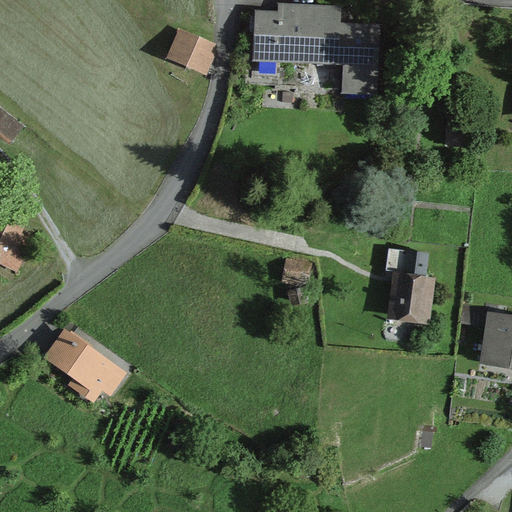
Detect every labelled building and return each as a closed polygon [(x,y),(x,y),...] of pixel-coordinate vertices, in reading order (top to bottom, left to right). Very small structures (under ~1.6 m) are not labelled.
[(259,16),(257,59),(346,63),(345,84),(373,85),(376,30),(336,28),(336,12),(288,10),(288,18),(259,16)] [(181,35),(172,56),(205,70),(214,49),(181,35)] [(0,108),(0,133),(9,140),(21,125),(0,108)] [(451,123),(451,138),(463,138),(464,124),(451,123)] [(0,215),(0,258),(16,267),(28,243),(17,237),(22,227),(0,215)] [(389,249),(386,271),(408,274),(408,279),(403,279),(398,317),(419,320),(425,282),(420,281),(420,276),(425,276),(428,255),(389,249)] [(290,260),(286,281),(306,285),(311,265),(290,260)] [(492,318),(486,358),(511,361),(511,320),(507,320),(509,307),(486,304),(485,309),(462,307),(460,321),(485,324),(486,317),(492,318)] [(122,376),(65,335),(50,357),(97,390),(101,383),(112,391),(122,376)] [(319,427),(320,444),(337,443),(336,426),(319,427)]
